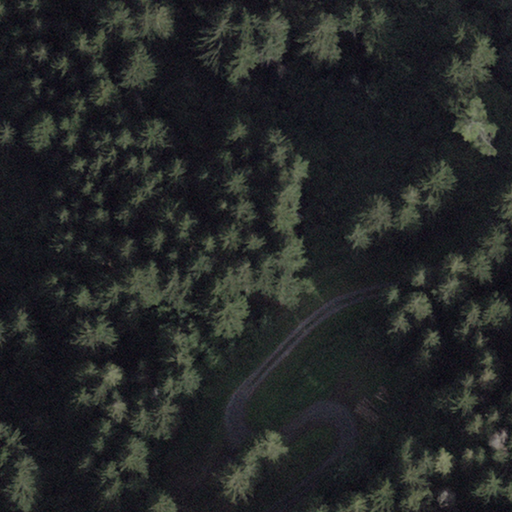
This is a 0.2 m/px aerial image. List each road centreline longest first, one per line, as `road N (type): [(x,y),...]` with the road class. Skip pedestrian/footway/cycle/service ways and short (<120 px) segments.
road 1 (track): [(300,511),(328,468),(243,410),(279,375),(415,293),(472,199),(511,158)]
road 2 (track): [(511,439),(497,436),(395,468),(347,511)]
